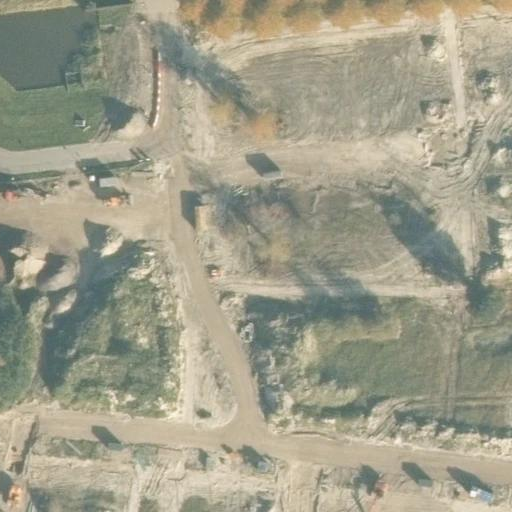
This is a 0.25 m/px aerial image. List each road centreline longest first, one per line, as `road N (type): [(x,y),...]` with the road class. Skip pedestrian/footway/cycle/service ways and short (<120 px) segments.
road 1 (residential): [(0,426),(244,440),(511,470)]
road 2 (residential): [(185,237),(156,0)]
